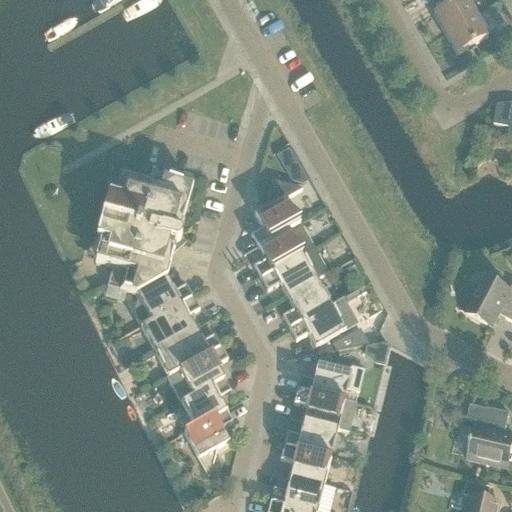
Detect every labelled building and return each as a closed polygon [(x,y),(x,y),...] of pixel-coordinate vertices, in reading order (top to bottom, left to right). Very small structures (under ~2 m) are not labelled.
[(448,0),(452,6),(433,17),(444,37),(475,19),(464,0),(448,0)] [(511,25),(511,24),(511,0),(507,0),(500,4),(511,25)] [(475,19),(444,37),(456,57),(487,39),(475,19)] [(291,159),(280,166),(286,176),(297,170),(291,159)] [(113,200),(107,198),(95,242),(101,244),(95,264),(112,269),(106,290),(135,298),(166,281),(174,251),(172,250),(173,247),(180,242),(176,234),(172,233),(173,230),(179,232),(191,189),(162,180),(159,190),(118,179),(113,200)] [(261,231),(250,237),(257,250),(288,232),(288,233),(299,226),(285,201),(301,192),(301,191),(274,184),(267,210),(254,218),(261,231)] [(253,269),(260,281),(313,251),(299,226),(288,233),(288,232),(257,250),(264,262),(253,269)] [(260,281),(267,293),(278,287),(285,300),(316,282),(328,276),(313,251),(260,281)] [(511,289),(510,293),(486,280),(466,316),(492,329),(500,314),(506,318),(505,320),(511,323),(511,289)] [(133,317),(140,329),(192,300),(185,287),(173,294),(166,281),(135,298),(137,301),(133,317)] [(293,312),(281,319),(288,331),(330,307),(316,282),(285,300),(293,312)] [(154,354),(164,348),(194,331),(187,318),(199,312),(192,300),(140,329),(154,354)] [(288,331),(295,343),(307,337),(314,350),(356,326),(342,301),(330,307),(288,331)] [(154,354),(168,379),(220,350),(213,337),(202,344),(194,331),(164,348),(154,354)] [(349,339),(332,348),(335,354),(355,351),(349,339)] [(180,404),(192,398),(192,399),(223,381),(216,368),(227,362),(220,350),(168,379),(167,380),(180,404)] [(319,357),(317,363),(330,367),(333,355),(319,357)] [(300,379),(296,392),(344,404),(346,392),(358,395),(364,373),(352,370),(351,375),(316,367),(313,382),(300,379)] [(180,404),(194,430),(195,430),(226,413),(218,400),(230,393),(223,381),(192,399),(192,398),(180,404)] [(302,423),(337,432),(348,434),(354,406),(344,404),(296,392),(293,406),(306,409),(302,423)] [(506,430),(509,415),(487,410),(487,411),(470,407),(467,422),(477,424),(472,444),(471,443),(470,447),(471,448),(468,462),(507,471),(511,457),(511,456),(511,438),(501,436),(503,430),(506,430)] [(226,413),(195,430),(194,430),(183,436),(207,479),(208,478),(215,452),(229,445),(221,431),(232,425),(226,413)] [(299,437),(286,434),(283,448),(330,460),(337,432),(302,423),(299,437)] [(279,462),(292,465),(289,479),(323,488),(330,460),(283,448),(279,462)] [(272,490),(269,504),(301,511),(317,511),(323,488),(289,479),(285,493),(272,490)] [(467,484),(464,497),(472,499),(468,511),(498,511),(501,505),(488,502),(491,489),(467,484)]
